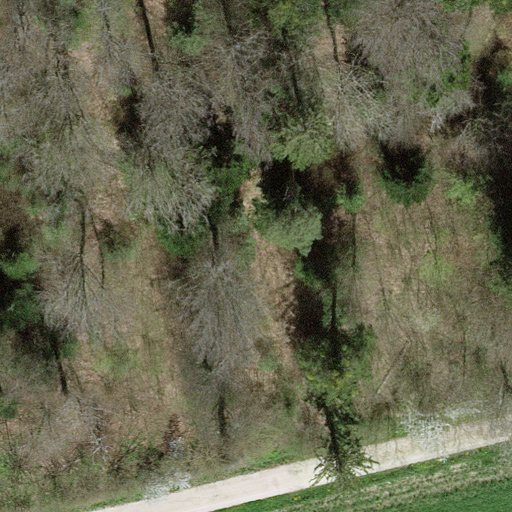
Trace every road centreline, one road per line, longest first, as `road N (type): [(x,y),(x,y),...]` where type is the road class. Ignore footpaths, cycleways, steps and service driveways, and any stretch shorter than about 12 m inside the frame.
road 1 (track): [(147,511),(341,466)]
road 2 (track): [(511,439),(341,466)]
